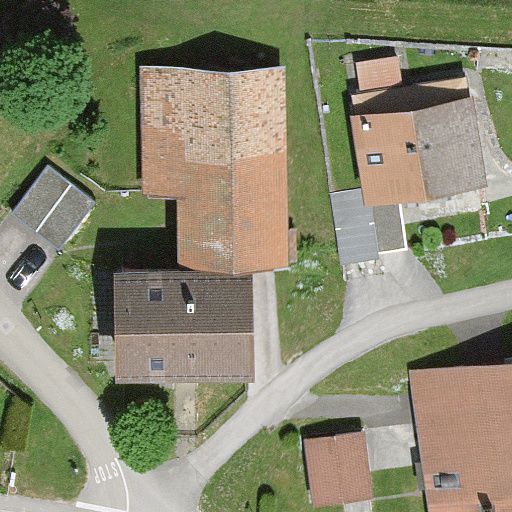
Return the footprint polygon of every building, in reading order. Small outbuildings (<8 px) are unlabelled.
[(276,68),(145,70),(147,188),(187,187),(188,256),(294,255),(294,227),(279,227),(276,68)] [(462,78),(357,95),(372,185),(477,169),(462,78)] [(48,163),(12,210),(59,247),(95,199),(48,163)] [(368,189),(332,195),(342,256),(407,246),(398,189),(368,194),(368,189)] [(246,267),(123,268),(123,361),(176,360),(176,370),(195,370),(195,361),(247,360),(246,267)] [(511,511),(511,357),(423,371),(435,457),(419,460),(423,483),(437,481),(441,511),(511,511)] [(361,432),(307,439),(315,498),(369,491),(361,432)]
